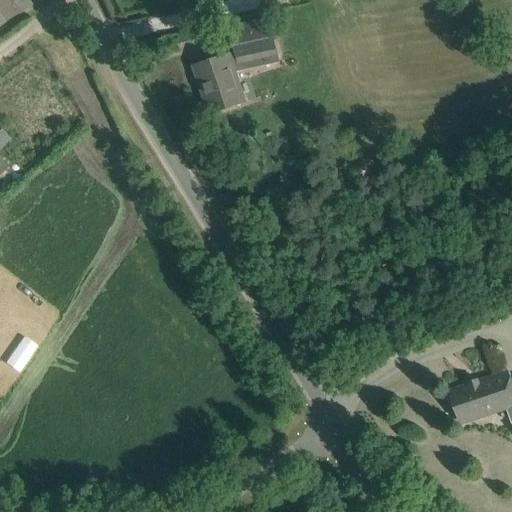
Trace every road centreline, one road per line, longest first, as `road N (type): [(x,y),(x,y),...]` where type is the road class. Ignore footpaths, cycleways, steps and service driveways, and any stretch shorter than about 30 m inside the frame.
road 1 (unclassified): [(336,430),(84,0)]
road 2 (unclassified): [(336,430),(199,511)]
